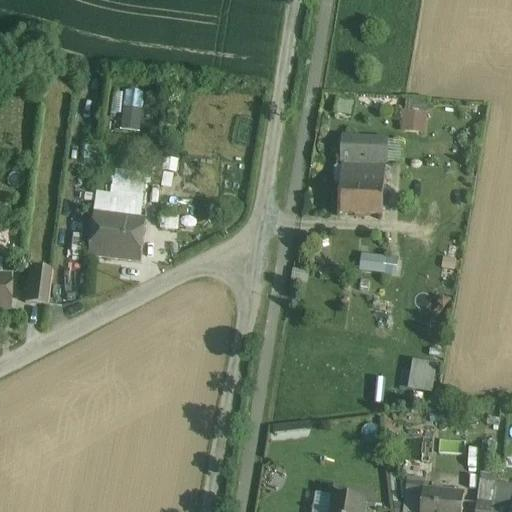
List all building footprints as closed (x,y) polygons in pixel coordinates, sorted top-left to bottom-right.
[(146,97),(130,95),(125,131),(141,133),(146,97)] [(356,104),(338,100),(336,112),(354,115),(356,104)] [(428,101),(408,100),(407,113),(406,112),(405,126),(424,129),(426,115),(427,115),(428,101)] [(389,139),(343,136),(341,164),(388,165),(389,139)] [(388,165),(341,164),(343,167),(338,167),(336,169),(335,181),(337,183),(342,184),(340,216),(383,218),(388,165)] [(118,188),(101,187),(98,214),(144,219),(147,191),(141,191),(143,177),(120,174),(118,188)] [(140,223),(98,219),(95,260),(137,264),(140,223)] [(360,271),(396,273),(397,254),(361,253),(360,271)] [(54,271),(30,267),(26,303),(49,306),(54,271)] [(11,277),(0,276),(0,308),(10,309),(11,277)] [(412,358),(406,387),(431,392),(437,363),(412,358)] [(312,422),(274,422),(274,436),(312,437),(312,422)] [(273,467),(266,482),(276,487),(284,472),(273,467)] [(426,482),(409,481),(407,497),(406,506),(405,511),(463,511),(465,495),(426,491),(426,482)] [(491,511),(495,484),(480,483),(476,511),(491,511)] [(495,484),(491,511),(508,511),(511,486),(495,484)] [(364,511),(366,501),(335,496),(332,511),(364,511)]
